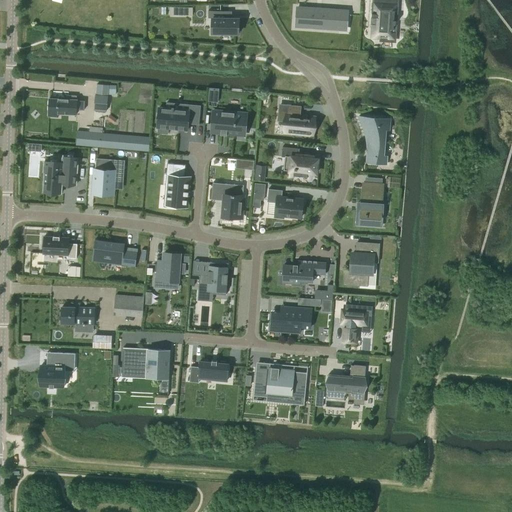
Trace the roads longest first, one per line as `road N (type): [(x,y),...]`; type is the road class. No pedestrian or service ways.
road 1 (residential): [(257,246),(320,228),(343,189),(345,158),(326,88),(271,33),(257,0)]
road 2 (unclassified): [(6,215),(12,0)]
road 3 (residential): [(6,215),(194,237)]
road 4 (unclassified): [(0,399),(6,215)]
